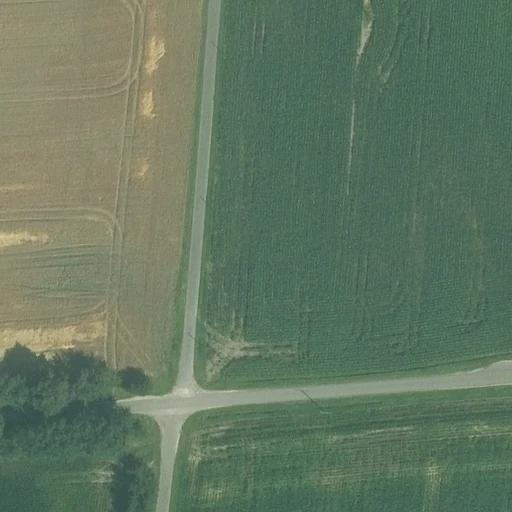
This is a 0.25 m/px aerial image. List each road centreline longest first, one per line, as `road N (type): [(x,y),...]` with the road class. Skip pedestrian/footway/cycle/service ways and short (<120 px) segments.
road 1 (unclassified): [(180,407),(212,0)]
road 2 (unclassified): [(511,380),(180,407)]
road 3 (unclassified): [(180,407),(0,423)]
